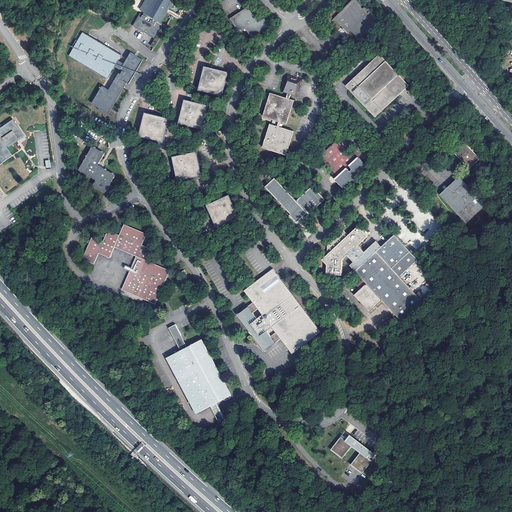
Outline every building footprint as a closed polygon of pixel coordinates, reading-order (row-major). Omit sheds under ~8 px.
[(145,0),(141,7),(144,9),(143,11),(140,9),(132,22),(154,35),(150,42),(152,44),(165,22),(159,18),(166,8),(170,0),(145,0)] [(378,24),(369,13),(367,15),(353,1),(333,19),(342,29),(344,31),(347,34),(349,32),(359,42),(378,24)] [(256,24),(248,11),(231,22),(241,37),(247,33),(252,41),(269,30),(264,22),(258,26),(256,24)] [(102,86),(91,103),(109,113),(127,82),(129,83),(135,73),(143,60),(131,52),(124,64),(118,60),(121,54),(83,32),(77,40),(75,39),(71,46),(74,47),(69,55),(107,78),(114,66),(120,69),(108,90),(102,86)] [(376,56),(343,88),(374,118),(379,113),(378,112),(379,110),(380,112),(398,95),(397,94),(399,92),(401,90),(402,91),(406,86),(376,56)] [(203,69),(198,92),(220,97),(223,86),(226,75),(203,69)] [(298,98),(298,97),(297,96),(298,93),(299,93),(301,87),(300,87),(301,83),(302,83),(303,80),(298,78),(297,80),(290,78),(291,76),(287,75),(282,93),(288,95),(287,99),(271,94),(269,101),(268,103),(267,105),(264,118),(280,123),(279,127),(270,125),(268,132),(267,136),(263,148),(287,156),(295,132),(280,128),(282,123),(288,125),(295,101),(290,100),(291,96),(298,98)] [(183,103),(177,125),(200,131),(203,120),(206,108),(183,103)] [(163,122),(140,116),(135,139),(157,145),(160,133),(163,122)] [(0,162),(11,155),(6,147),(24,135),(12,118),(0,126),(0,162)] [(320,157),(325,163),(346,185),(354,178),(354,177),(355,176),(366,166),(358,158),(360,155),(357,151),(351,156),(337,141),(320,157)] [(472,151),(465,143),(454,153),(469,168),(479,159),(472,151)] [(93,145),(78,169),(95,180),(92,185),(104,192),(109,185),(116,174),(102,165),(98,163),(105,153),(99,149),(93,145)] [(173,160),(179,182),(201,177),(198,166),(196,155),(173,160)] [(459,177),(447,188),(444,190),(440,194),(467,223),(486,205),(459,177)] [(276,179),(267,187),(292,215),(290,217),(296,224),(300,221),(308,214),(309,215),(325,200),(313,187),(296,201),(276,179)] [(219,200),(206,207),(216,228),(237,217),(227,196),(219,200)] [(91,242),(83,259),(94,264),(98,255),(99,253),(108,257),(110,258),(115,246),(137,256),(123,289),(156,304),(159,298),(167,280),(171,270),(152,262),(149,261),(153,249),(148,247),(143,245),(145,239),(147,234),(125,224),(122,229),(120,235),(108,230),(106,236),(103,241),(93,237),(91,242)] [(394,234),(380,247),(375,242),(364,253),(357,247),(367,237),(357,226),(347,236),(342,230),(326,245),(326,261),(325,277),(341,278),(341,262),(346,257),(352,264),(350,266),(367,283),(366,284),(365,284),(354,294),(370,311),(381,300),(382,299),(401,320),(405,317),(407,316),(406,315),(422,300),(399,276),(418,259),(394,234)] [(253,304),(238,316),(250,331),(267,351),(282,339),(293,353),(321,331),(271,270),(244,292),(253,304)] [(180,280),(187,275),(184,271),(177,275),(180,280)] [(416,293),(421,299),(430,291),(424,285),(416,293)] [(340,298),(338,300),(344,306),(346,304),(340,298)] [(170,329),(176,340),(183,336),(177,325),(170,329)] [(189,347),(183,336),(176,340),(183,351),(189,347)] [(200,414),(213,407),(220,403),(220,402),(222,401),(224,400),(226,400),(229,400),(231,400),(233,398),(234,397),(234,396),(233,395),(233,393),(222,373),(220,375),(219,372),(221,370),(211,353),(209,354),(207,351),(209,350),(203,339),(189,347),(183,351),(169,359),(200,414)] [(225,412),(220,403),(213,407),(218,415),(225,412)] [(232,425),(225,412),(218,415),(225,428),(232,425)] [(341,435),(330,449),(342,458),(352,445),(361,452),(351,465),(362,474),(377,455),(351,435),(347,440),(341,435)]
